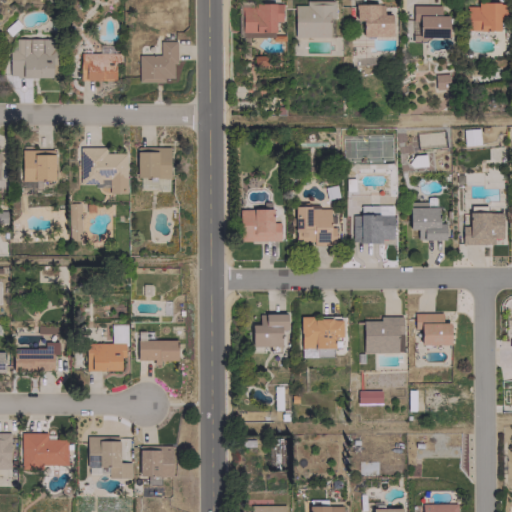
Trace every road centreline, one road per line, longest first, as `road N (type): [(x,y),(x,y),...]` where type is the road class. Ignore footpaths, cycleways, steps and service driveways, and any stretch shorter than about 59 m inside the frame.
road 1 (residential): [(206,0),(211,511)]
road 2 (residential): [(211,276),(511,274)]
road 3 (residential): [(485,275),(487,511)]
road 4 (residential): [(0,110),(211,112)]
road 5 (residential): [(0,401),(150,401)]
